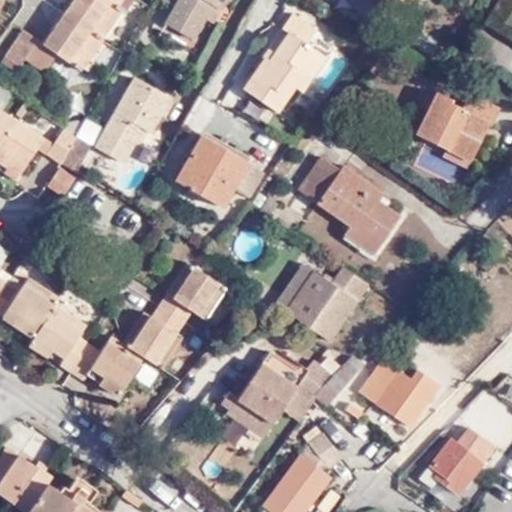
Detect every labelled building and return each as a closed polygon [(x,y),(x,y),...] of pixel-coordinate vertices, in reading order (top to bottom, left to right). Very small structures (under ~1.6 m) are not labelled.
[(113,0),(112,0),(68,0),(62,11),(93,32),(113,0)] [(93,32),(98,36),(118,4),(113,0),(93,32)] [(214,1),(221,8),(221,7),(225,0),(176,0),(165,19),(188,34),(200,13),(205,16),(214,1)] [(373,0),(398,14),(407,0),(373,0)] [(483,0),(479,8),(488,12),(490,6),(493,0),(483,0)] [(493,0),(490,6),(496,9),(502,0),(508,4),(510,0),(493,0)] [(214,20),(221,8),(214,1),(205,16),(214,20)] [(74,63),(76,61),(93,32),(62,11),(52,26),(49,24),(40,39),(57,51),(74,63)] [(193,37),(205,16),(200,13),(188,34),(193,37)] [(291,16),(280,31),(287,36),(273,55),(269,53),(241,90),(273,115),(291,91),(299,95),(326,56),(308,44),(315,33),(291,16)] [(35,36),(21,27),(3,54),(17,64),(35,36)] [(85,67),(103,39),(98,36),(93,32),(76,61),(85,67)] [(79,66),(74,63),(57,51),(46,67),(69,81),(79,66)] [(95,142),(116,155),(128,136),(133,140),(141,126),(149,130),(170,95),(134,75),(95,142)] [(412,132),(444,149),(449,140),(470,151),(485,123),(488,124),(496,108),(466,93),(459,107),(448,101),(449,97),(434,89),(412,132)] [(0,145),(16,120),(0,110),(0,145)] [(65,129),(74,135),(82,120),(80,118),(69,121),(65,129)] [(33,131),(16,120),(0,145),(0,159),(19,171),(39,141),(30,135),(33,131)] [(60,163),(62,159),(74,135),(65,129),(62,127),(45,152),(60,163)] [(236,180),(252,189),(266,166),(251,156),(252,154),(210,128),(182,175),(224,201),(236,180)] [(42,137),(33,131),(30,135),(39,141),(42,137)] [(128,136),(116,155),(122,159),(133,140),(128,136)] [(449,140),(444,149),(440,156),(461,168),(470,151),(449,140)] [(293,177),(345,213),(372,232),(392,202),(370,187),(375,179),(336,152),(334,156),(316,144),(293,177)] [(0,159),(0,167),(15,178),(19,171),(0,159)] [(75,175),(59,164),(47,184),(62,193),(75,175)] [(268,198),(259,210),(268,216),(276,203),(268,198)] [(372,232),(345,213),(339,222),(366,241),(372,232)] [(511,279),(511,252),(498,266),(511,279)] [(156,297),(181,312),(187,303),(193,307),(215,275),(184,256),(156,297)] [(0,271),(6,275),(10,269),(0,262),(0,271)] [(273,304),(283,311),(311,269),(300,263),(273,304)] [(324,340),(365,283),(339,265),(327,281),(311,269),(283,311),(324,340)] [(0,300),(13,281),(6,275),(0,271),(0,300)] [(215,275),(193,307),(200,313),(223,280),(215,275)] [(40,291),(44,285),(31,277),(27,284),(40,291)] [(34,336),(37,338),(59,304),(56,301),(60,295),(44,285),(40,291),(27,284),(24,288),(13,281),(0,300),(0,314),(6,318),(11,311),(40,329),(34,336)] [(172,326),(181,312),(156,297),(148,309),(147,308),(138,321),(131,316),(121,330),(123,339),(147,355),(154,360),(176,329),(172,326)] [(138,321),(147,308),(140,303),(131,316),(138,321)] [(62,364),(74,372),(93,342),(81,333),(84,328),(73,320),(76,315),(59,304),(37,338),(67,357),(62,364)] [(6,318),(34,336),(40,329),(11,311),(6,318)] [(73,320),(84,328),(87,323),(76,315),(73,320)] [(103,326),(100,333),(113,342),(118,336),(103,326)] [(154,360),(161,365),(183,334),(176,329),(154,360)] [(93,342),(74,372),(87,380),(91,374),(96,366),(127,387),(147,355),(123,339),(121,330),(118,336),(113,342),(100,333),(93,342)] [(33,345),(62,364),(67,357),(37,338),(33,345)] [(237,397),(229,391),(222,401),(230,408),(229,410),(264,434),(295,385),(302,374),(268,350),(237,397)] [(315,392),(325,403),(364,361),(360,358),(351,351),(334,368),(328,376),(315,392)] [(439,383),(415,366),(409,377),(378,357),(355,390),(409,426),(439,383)] [(311,397),(315,392),(328,376),(313,363),(306,368),(302,374),(295,385),(311,397)] [(96,366),(91,374),(122,394),(127,387),(96,366)] [(372,469),(390,446),(363,424),(345,446),(372,469)] [(493,445),(464,425),(453,441),(448,437),(418,479),(428,487),(436,477),(459,493),(493,445)] [(338,456),(320,432),(305,442),(322,467),(338,456)] [(48,473),(52,468),(12,440),(0,457),(0,487),(27,506),(48,473)] [(299,511),(326,476),(297,453),(257,506),(265,511),(299,511)] [(27,506),(24,509),(28,511),(104,511),(48,473),(27,506)]
